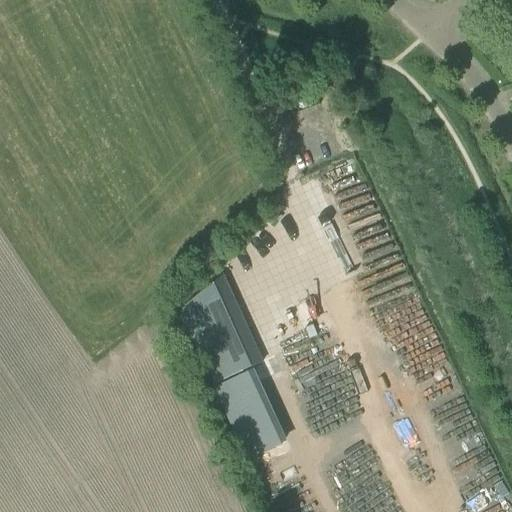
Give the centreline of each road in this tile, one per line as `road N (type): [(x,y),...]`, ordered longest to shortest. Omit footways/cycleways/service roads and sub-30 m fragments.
road 1 (unclassified): [(213,0),(285,170)]
road 2 (residential): [(511,151),(488,102),(432,31)]
